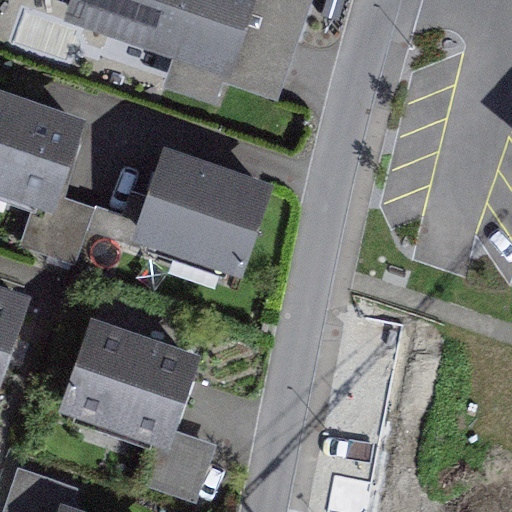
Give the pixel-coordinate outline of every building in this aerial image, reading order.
[(249,0),(72,0),(68,12),(229,63),(249,0)] [(72,109),(0,86),(0,183),(44,197),(72,109)] [(268,174),(169,146),(143,235),(242,264),(268,174)] [(0,349),(20,289),(0,283),(0,349)] [(159,434),(144,476),(197,494),(216,439),(180,427),(200,367),(100,333),(75,406),(159,434)] [(100,511),(62,501),(59,511),(100,511)]
